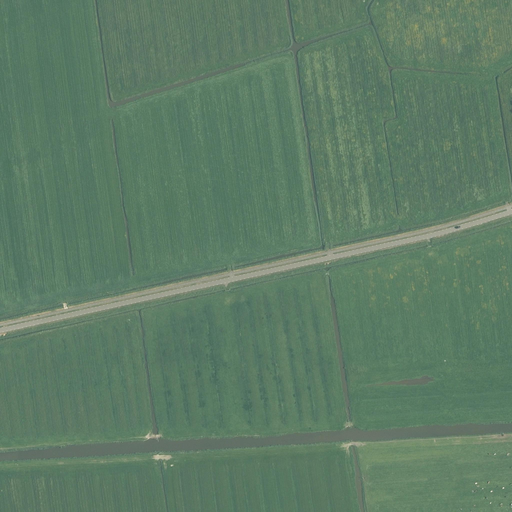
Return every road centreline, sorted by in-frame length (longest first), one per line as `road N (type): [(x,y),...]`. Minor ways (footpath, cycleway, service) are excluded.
road 1 (tertiary): [(0,329),(511,211)]
road 2 (track): [(511,434),(0,465)]
